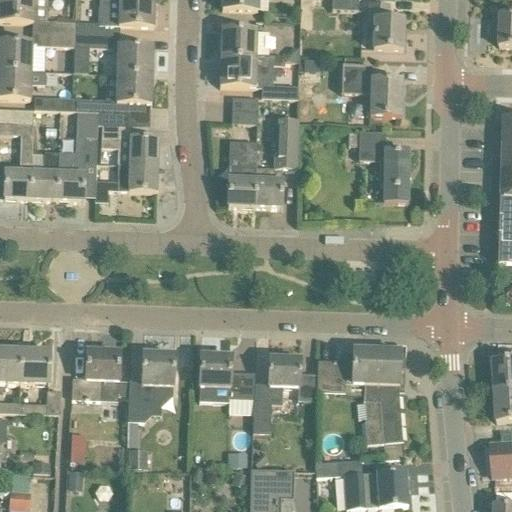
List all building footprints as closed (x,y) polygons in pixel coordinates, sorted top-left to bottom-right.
[(47,26),(47,0),(0,0),(0,26),(37,28),(36,38),(38,38),(75,39),(75,27),(47,26)] [(257,0),(222,0),(222,14),(257,15),(257,0)] [(332,0),(332,14),(357,15),(358,1),(332,0)] [(119,2),(100,2),(99,28),(75,27),(75,39),(113,41),(113,31),(153,32),(154,3),(119,2)] [(373,25),(372,54),(403,55),(404,25),(388,24),(388,10),(369,9),(369,24),(373,25)] [(511,50),(511,19),(501,19),(499,50),(511,50)] [(269,36),(255,35),(221,34),(220,62),(255,62),(255,58),(268,58),(269,36)] [(74,52),(75,39),(38,38),(37,48),(37,51),(45,51),(49,51),(74,52)] [(112,53),(113,41),(75,39),(74,52),(112,53)] [(0,75),(30,77),(30,48),(0,46),(0,75)] [(117,80),(152,81),(153,52),(117,51),(117,80)] [(298,52),(291,52),(285,58),(285,65),(299,65),(298,52)] [(270,58),(268,58),(255,58),(255,62),(220,62),(219,92),(261,93),(261,103),(297,104),(297,91),(272,90),(273,69),(270,69),(270,58)] [(270,69),(273,69),(285,70),(285,64),(285,59),(270,58),(270,69)] [(304,75),(320,75),(320,65),(304,64),(304,75)] [(402,86),(372,85),(372,70),(342,69),(341,98),(370,99),(369,121),(401,122),(402,86)] [(45,90),(45,77),(30,77),(0,75),(0,103),(30,105),(30,90),(45,90)] [(151,109),(152,81),(117,80),(116,108),(151,109)] [(73,103),(47,102),(35,102),(34,115),(72,117),(73,103)] [(258,103),(252,103),(232,102),(231,128),(257,128),(258,103)] [(112,105),(97,105),(73,103),(72,117),(82,118),(82,117),(98,118),(111,118),(112,105)] [(0,127),(32,128),(33,115),(0,113),(0,127)] [(128,118),(111,118),(98,118),(98,131),(102,131),(102,130),(127,131),(128,118)] [(255,174),(254,212),(281,213),(282,175),(296,175),(298,126),(279,125),(278,161),(275,161),(274,174),(256,174),(255,174)] [(32,141),(32,128),(0,127),(0,139),(21,140),(19,176),(5,175),(4,204),(30,204),(31,176),(32,159),(32,141)] [(127,143),(127,131),(102,130),(102,131),(102,153),(119,153),(119,170),(157,171),(158,143),(127,143)] [(386,138),(359,137),(328,137),(327,149),(359,149),(359,164),(380,165),(379,190),(384,190),(383,207),(407,208),(408,156),(385,155),(386,138)] [(85,168),(96,168),(97,143),(85,143),(84,160),(71,159),(70,178),(58,177),(58,158),(56,205),(83,206),(85,168)] [(511,176),(511,150),(504,150),(503,176),(511,176)] [(256,157),(239,156),(238,172),(229,172),(227,211),(254,212),(255,174),(256,174),(256,157)] [(56,205),(58,158),(45,158),(44,177),(31,176),(30,204),(56,205)] [(156,197),(157,171),(119,170),(118,186),(95,186),(95,207),(108,207),(108,195),(156,197)] [(511,204),(511,176),(503,176),(502,204),(511,204)] [(511,204),(502,204),(500,270),(511,270),(511,204)] [(0,388),(20,389),(21,354),(0,353),(0,388)] [(21,354),(20,389),(49,390),(50,355),(21,354)] [(367,450),(382,448),(403,447),(398,391),(399,391),(400,356),(353,355),(352,367),(318,366),(317,398),(343,399),(343,389),(364,390),(363,407),(365,407),(367,425),(364,425),(367,450)] [(128,386),(118,386),(119,357),(86,356),(85,384),(72,384),(72,404),(100,405),(117,406),(118,400),(128,401),(128,386)] [(154,391),(173,392),(174,359),(143,358),(142,386),(128,385),(128,386),(128,401),(127,410),(127,426),(127,451),(138,451),(138,427),(145,427),(152,420),(154,411),(154,391)] [(253,405),(254,378),(230,378),(230,361),(229,361),(229,365),(202,364),(202,360),(200,360),(199,392),(199,406),(228,407),(228,404),(253,405)] [(317,398),(318,366),(317,366),(317,379),(299,379),(300,363),(269,362),(268,389),(254,389),(254,378),(253,405),(252,439),(269,439),(270,409),(281,410),(282,392),(299,392),(298,403),(317,403),(317,398)] [(494,395),(511,393),(511,363),(493,365),(494,395)] [(511,393),(494,395),(496,426),(511,425),(511,446),(491,448),(491,449),(511,447),(511,393)] [(19,418),(39,419),(59,420),(60,396),(47,395),(46,409),(19,408),(19,418)] [(0,416),(19,418),(19,408),(0,406),(0,416)] [(84,467),(86,439),(72,438),(71,467),(84,467)] [(493,483),(511,482),(511,447),(491,449),(493,483)] [(148,455),(129,454),(128,474),(147,475),(148,455)] [(252,465),(259,473),(269,464),(261,455),(252,465)] [(228,457),(228,471),(246,472),(246,457),(228,457)] [(32,468),(32,476),(49,477),(49,467),(32,466),(32,468)] [(315,468),(316,483),(340,481),(339,466),(315,468)] [(245,492),(249,481),(235,475),(231,488),(245,492)] [(293,475),(250,475),(249,511),(278,511),(279,503),(293,503),(293,475)] [(69,488),(82,488),(83,476),(70,476),(69,488)] [(394,511),(407,511),(405,477),(376,478),(362,479),(344,480),(345,511),(394,511)] [(10,496),(8,511),(28,511),(30,498),(10,496)]
